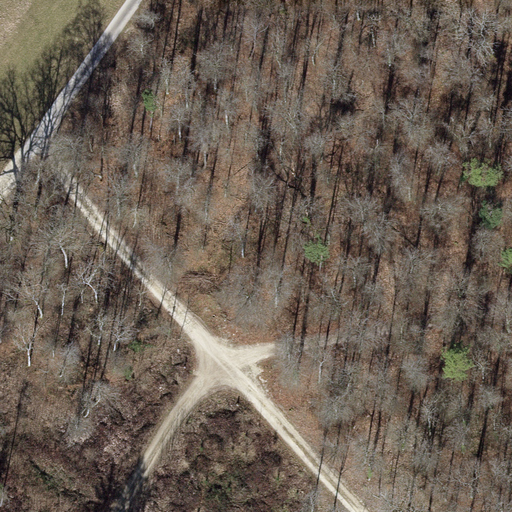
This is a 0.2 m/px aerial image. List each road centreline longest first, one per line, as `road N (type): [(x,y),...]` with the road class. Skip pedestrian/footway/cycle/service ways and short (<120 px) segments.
road 1 (track): [(114,511),(200,360),(511,304)]
road 2 (track): [(353,511),(200,360),(39,140)]
road 3 (track): [(39,140),(138,0)]
